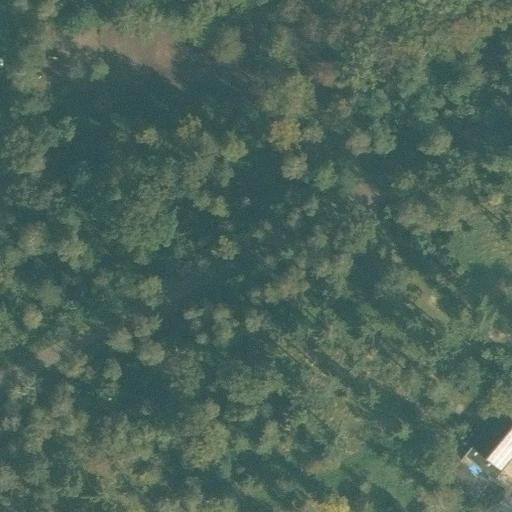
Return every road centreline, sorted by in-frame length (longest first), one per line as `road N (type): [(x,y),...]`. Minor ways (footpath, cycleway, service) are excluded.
road 1 (residential): [(0,387),(367,189)]
road 2 (residential): [(305,0),(319,97),(367,189)]
road 3 (residential): [(367,189),(511,115)]
